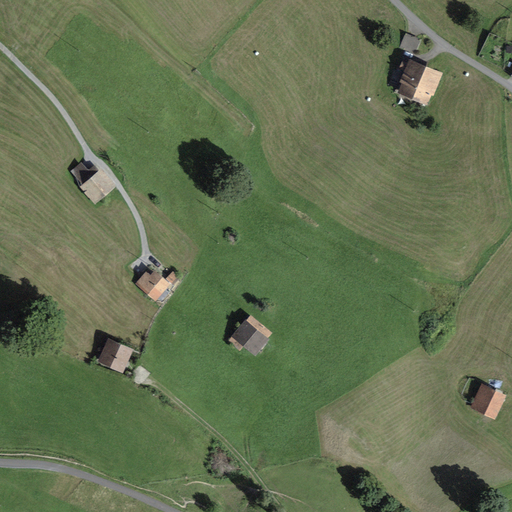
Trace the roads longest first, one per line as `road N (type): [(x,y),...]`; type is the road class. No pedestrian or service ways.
road 1 (track): [(0,47),(66,115),(131,203),(147,259)]
road 2 (track): [(147,381),(199,418),(283,511)]
road 3 (track): [(0,462),(68,470),(174,511)]
road 4 (unclassified): [(511,93),(394,0)]
